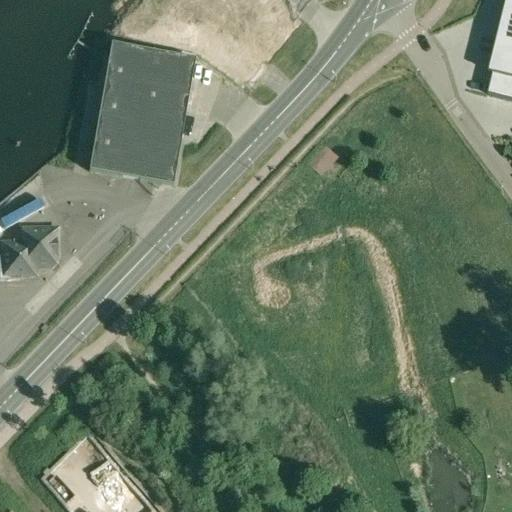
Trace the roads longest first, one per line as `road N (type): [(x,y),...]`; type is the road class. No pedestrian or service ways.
road 1 (unclassified): [(0,407),(190,214),(380,2)]
road 2 (residential): [(511,184),(380,2)]
